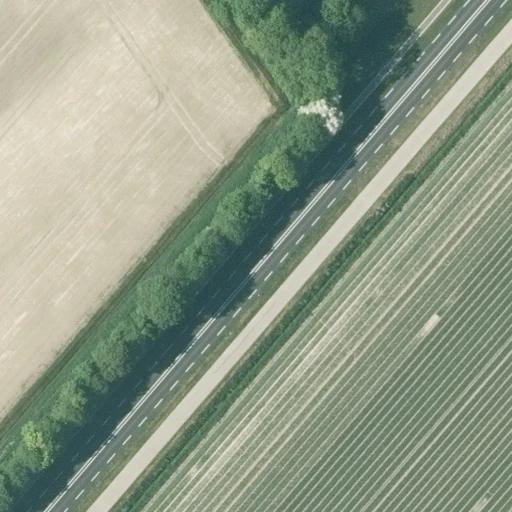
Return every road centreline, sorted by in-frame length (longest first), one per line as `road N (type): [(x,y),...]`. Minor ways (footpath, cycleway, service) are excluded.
road 1 (primary): [(48,511),(490,0)]
road 2 (unclassified): [(98,511),(511,34)]
